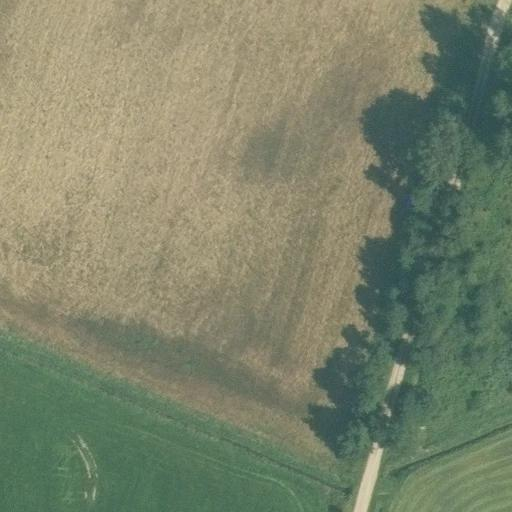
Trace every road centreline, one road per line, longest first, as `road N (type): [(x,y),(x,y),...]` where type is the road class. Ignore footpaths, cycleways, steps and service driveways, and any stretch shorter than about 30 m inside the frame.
road 1 (track): [(506,0),(358,511)]
road 2 (track): [(511,408),(370,470)]
